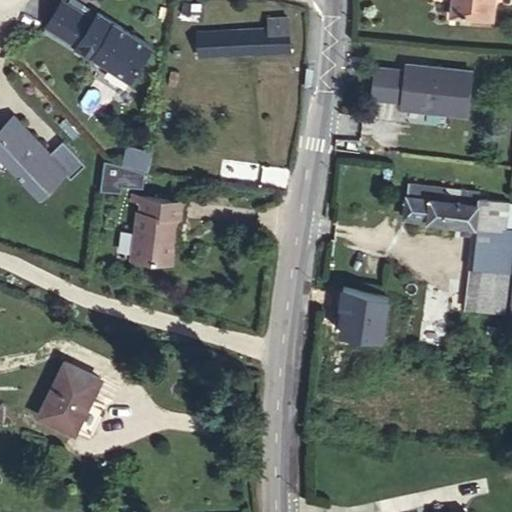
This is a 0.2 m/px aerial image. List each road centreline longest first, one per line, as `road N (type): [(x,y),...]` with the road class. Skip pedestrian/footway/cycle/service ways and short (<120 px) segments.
road 1 (tertiary): [(322,0),(275,418),(277,511)]
road 2 (unknown): [(285,343),(0,273)]
